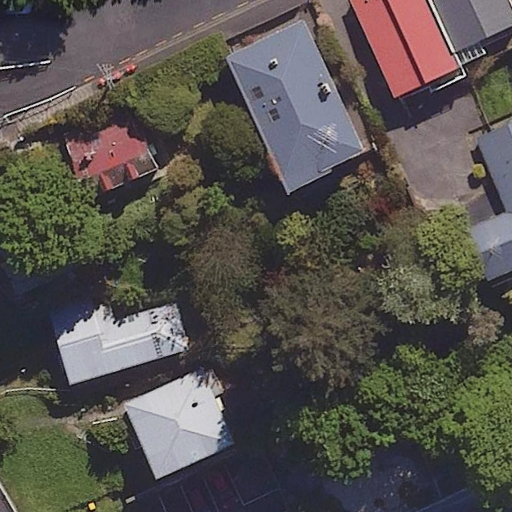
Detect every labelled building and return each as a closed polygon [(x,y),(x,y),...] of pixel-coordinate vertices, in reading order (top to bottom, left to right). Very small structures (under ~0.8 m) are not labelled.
[(434,0),(352,0),(393,95),(462,65),(434,0)] [(511,2),(511,0),(443,0),(465,47),(511,25),(511,2)] [(305,13),(223,51),(286,185),(367,148),(354,120),(374,109),(357,71),(336,80),(305,13)] [(160,167),(136,112),(66,142),(91,198),(160,167)] [(511,119),(473,136),(504,208),(462,227),(484,277),(511,265),(511,119)] [(69,195),(0,221),(0,249),(18,296),(97,265),(69,195)] [(49,303),(75,385),(191,349),(170,282),(92,307),(87,291),(49,303)] [(203,367),(127,403),(163,478),(239,442),(203,367)]
